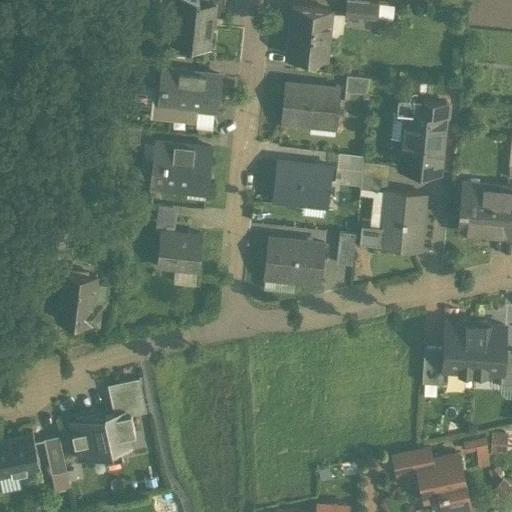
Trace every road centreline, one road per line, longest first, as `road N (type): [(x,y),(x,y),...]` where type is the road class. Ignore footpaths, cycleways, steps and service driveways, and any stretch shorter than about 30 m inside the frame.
road 1 (residential): [(260,0),(231,322)]
road 2 (residential): [(511,257),(231,322)]
road 3 (residential): [(231,322),(46,366),(22,401),(0,406)]
